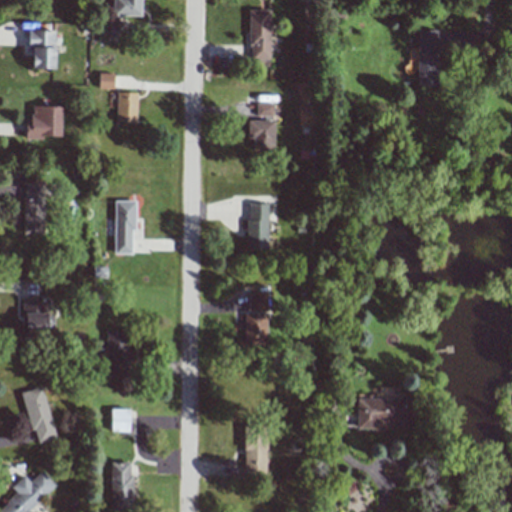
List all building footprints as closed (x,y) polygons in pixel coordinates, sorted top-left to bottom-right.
[(270,10),(248,9),(248,59),(269,60),(270,10)] [(53,69),(54,31),(27,30),(26,46),(31,46),(31,68),(53,69)] [(437,86),(437,30),(417,30),(417,86),(437,86)] [(112,89),(113,73),(98,73),(98,88),(112,89)] [(136,93),(116,92),(115,121),(135,122),(136,93)] [(272,103),(256,103),(255,115),(272,116),(272,103)] [(42,139),(42,135),(60,136),(61,106),(30,106),(30,120),(25,119),(24,139),(42,139)] [(273,120),(246,120),(247,140),(251,140),(251,151),(274,150),(273,120)] [(43,182),(22,182),(23,234),(44,233),(43,182)] [(134,200),(113,201),(113,254),(130,254),(130,230),(134,230),(134,200)] [(267,204),(246,203),(245,249),(266,249),(267,204)] [(244,345),(265,345),(266,294),(245,294),(244,345)] [(45,299),(22,299),(23,336),(46,335),(45,299)] [(106,378),(129,377),(128,331),(105,331),(106,378)] [(55,437),(40,387),(20,392),(35,443),(55,437)] [(355,399),(355,429),(377,429),(376,424),(393,424),(393,429),(410,429),(410,398),(355,399)] [(128,409),(109,408),(109,431),(127,431),(128,409)] [(242,476),(264,476),(265,437),(243,436),(242,476)] [(130,462),(109,462),(109,511),(130,511),(130,462)] [(0,506),(0,511),(32,511),(29,508),(55,485),(42,470),(28,482),(23,476),(10,487),(15,494),(0,506)]
